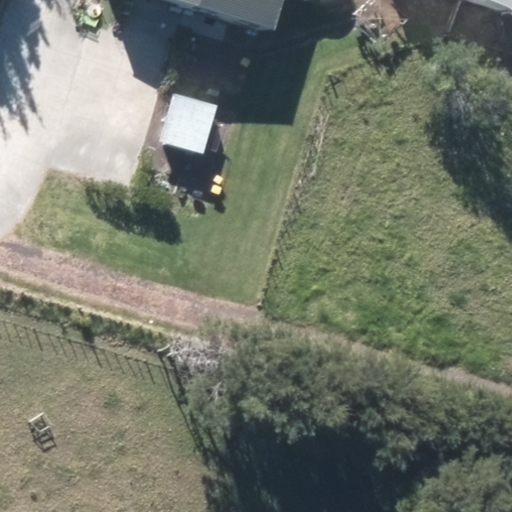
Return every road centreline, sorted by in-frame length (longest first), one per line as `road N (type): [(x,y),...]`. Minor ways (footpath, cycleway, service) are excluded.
road 1 (track): [(0,253),(511,391)]
road 2 (track): [(0,126),(40,0)]
